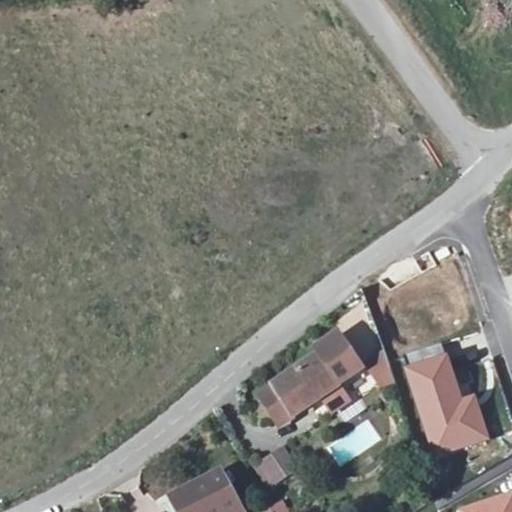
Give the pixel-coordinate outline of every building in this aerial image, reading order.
[(382,335),(360,343),(369,369),(391,362),(382,335)] [(318,351),(324,358),(278,391),(297,417),(363,369),(339,336),(318,351)] [(444,349),(432,353),(440,379),(453,375),(444,349)] [(406,361),(437,458),(488,441),(479,414),(467,418),(464,408),(453,375),(440,379),(432,353),(406,361)] [(320,403),(329,417),(353,402),(344,388),(320,403)] [(476,404),(464,408),(467,418),(479,414),(476,404)] [(337,465),(382,445),(372,423),(327,444),(337,465)] [(294,474),(279,451),(255,468),(270,490),(294,474)] [(178,499),(184,511),(246,511),(228,475),(178,499)] [(511,511),(511,495),(462,511),(511,511)] [(184,511),(178,499),(169,503),(174,511),(184,511)] [(289,511),(283,500),(260,511),(289,511)]
